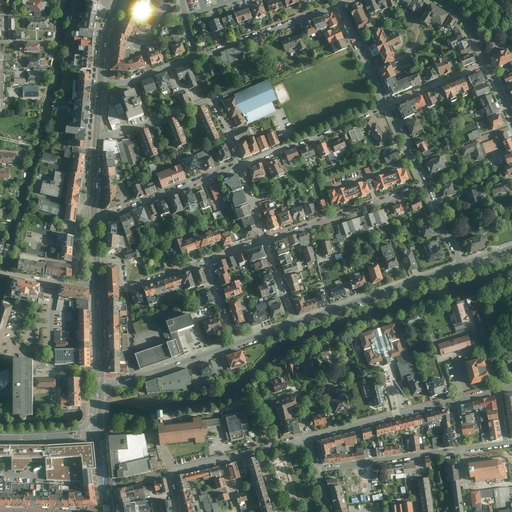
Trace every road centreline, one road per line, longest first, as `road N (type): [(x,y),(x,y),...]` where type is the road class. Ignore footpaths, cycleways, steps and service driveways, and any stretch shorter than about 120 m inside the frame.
road 1 (residential): [(96,134),(212,99),(241,166)]
road 2 (tertiary): [(461,265),(295,323)]
road 3 (residential): [(425,185),(266,240)]
road 4 (residential): [(241,166),(387,106)]
road 5 (residential): [(95,223),(241,166)]
road 6 (residential): [(195,57),(337,5)]
road 7 (residential): [(309,437),(452,401)]
road 8 (residential): [(151,73),(146,37),(166,5),(180,2),(195,57)]
road 9 (residential): [(317,470),(459,450)]
road 10 (residential): [(56,281),(51,368),(99,372)]
